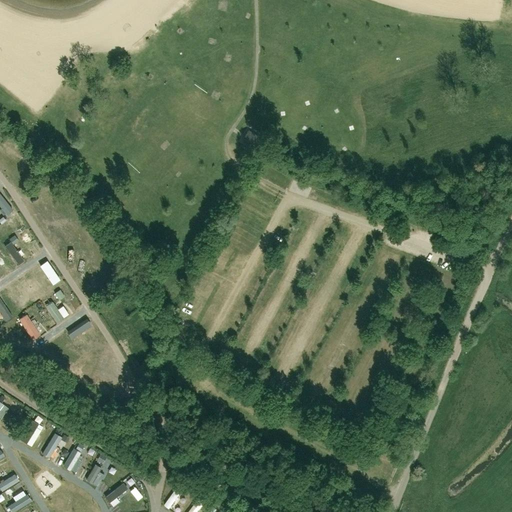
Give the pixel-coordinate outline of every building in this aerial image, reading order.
[(254,147),(260,138),(249,131),(243,140),(254,147)] [(0,158),(0,159),(11,148),(7,144),(0,150),(0,158)] [(12,166),(16,171),(27,162),(23,157),(12,166)] [(49,173),(46,176),(57,185),(60,182),(49,173)] [(70,188),(48,205),(54,212),(76,195),(70,188)] [(31,197),(23,203),(27,208),(35,202),(31,197)] [(66,217),(70,222),(81,214),(77,208),(66,217)] [(8,234),(21,226),(17,220),(4,229),(8,234)] [(14,245),(18,251),(33,242),(30,236),(14,245)] [(118,258),(99,268),(102,274),(121,265),(118,258)] [(29,287),(34,283),(21,266),(16,270),(29,287)] [(6,283),(12,292),(7,295),(14,305),(25,298),(12,279),(6,283)] [(25,282),(19,286),(23,292),(29,288),(25,282)] [(67,289),(61,282),(42,297),(48,304),(67,289)] [(60,297),(64,303),(70,300),(66,294),(60,297)] [(72,298),(56,311),(60,316),(63,314),(67,320),(73,315),(68,310),(76,303),(72,298)] [(19,311),(25,306),(21,301),(15,305),(19,311)] [(127,321),(141,313),(137,307),(123,315),(127,321)] [(76,317),(82,314),(78,308),(72,311),(76,317)] [(84,316),(70,323),(76,336),(87,331),(83,324),(87,321),(84,316)] [(131,331),(134,340),(153,332),(150,323),(131,331)] [(90,365),(84,384),(114,393),(120,374),(90,365)] [(0,418),(0,423),(4,427),(19,411),(12,405),(0,418)] [(35,436),(44,427),(39,422),(24,437),(32,444),(37,439),(35,436)] [(22,457),(18,463),(36,476),(40,470),(22,457)] [(105,464),(97,483),(104,486),(113,467),(105,464)] [(25,490),(33,482),(23,473),(15,481),(25,490)] [(123,497),(131,481),(123,477),(115,494),(123,497)] [(49,486),(67,498),(71,492),(53,480),(49,486)] [(168,502),(172,509),(191,498),(187,491),(168,502)] [(126,504),(127,511),(135,511),(147,510),(145,500),(126,504)]
